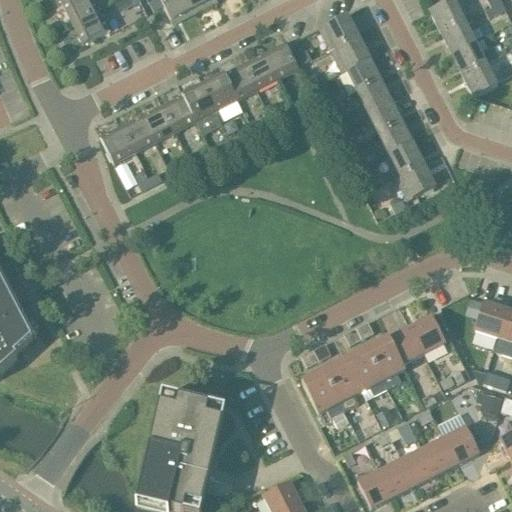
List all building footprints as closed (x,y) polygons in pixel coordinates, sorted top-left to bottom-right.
[(92,0),(73,0),(62,6),(72,26),(99,12),(92,0)] [(138,0),(128,0),(132,8),(140,4),(138,0)] [(186,0),(158,0),(149,5),(154,14),(163,9),(173,27),(195,16),(186,0)] [(186,0),(195,16),(216,5),(213,0),(186,0)] [(500,0),(491,0),(490,1),(498,18),(507,13),(500,0)] [(440,35),(464,23),(453,1),(429,13),(440,35)] [(99,12),(72,26),(83,47),(110,33),(99,12)] [(331,54),(358,40),(347,17),(319,32),(331,54)] [(451,57),(475,45),(464,23),(440,35),(451,57)] [(342,75),(369,61),(358,40),(331,54),(342,75)] [(462,78),(486,66),(475,45),(451,57),(462,78)] [(285,46),(264,56),(277,83),(298,72),(285,46)] [(277,83),(264,56),(243,67),(257,94),(277,83)] [(369,61),(342,75),(342,76),(346,74),(357,94),(380,82),(369,61)] [(462,78),(474,100),(497,88),(486,66),(462,78)] [(257,94),(243,67),(223,77),(237,104),(257,94)] [(237,104),(223,77),(203,88),(216,114),(237,104)] [(368,116),(391,104),(380,82),(357,94),(368,116)] [(216,114),(203,88),(182,98),(196,125),(216,114)] [(196,125),(182,98),(161,109),(175,135),(196,125)] [(315,101),(304,106),(308,114),(319,109),(315,101)] [(379,137),(402,125),(391,104),(368,116),(379,137)] [(175,135),(161,109),(141,119),(155,146),(175,135)] [(276,131),(286,125),(282,117),(272,123),(276,131)] [(155,146),(141,119),(121,129),(135,156),(155,146)] [(276,131),(272,123),(261,128),(265,136),(276,131)] [(385,161),(413,147),(402,125),(379,137),(389,158),(385,160),(385,161)] [(135,156),(121,129),(100,140),(113,167),(135,156)] [(235,151),(247,145),(242,136),(230,141),(235,151)] [(235,151),(230,141),(219,147),(224,157),(235,151)] [(396,182),(424,168),(413,147),(385,161),(396,182)] [(188,161),(192,169),(193,169),(203,164),(199,156),(188,161)] [(188,161),(178,166),(182,174),(192,169),(188,161)] [(396,182),(407,204),(435,190),(424,168),(396,182)] [(152,189),(162,184),(158,176),(147,182),(152,189)] [(152,189),(147,182),(137,187),(141,195),(152,189)] [(402,204),(391,209),(395,217),(406,211),(402,204)] [(0,376),(17,361),(15,359),(33,343),(32,342),(31,342),(25,331),(29,329),(17,305),(18,304),(16,295),(10,289),(10,288),(8,289),(0,272),(0,376)] [(498,341),(507,312),(483,305),(474,333),(498,341)] [(511,345),(511,314),(507,312),(498,341),(511,345)] [(431,319),(409,331),(423,358),(445,346),(431,319)] [(360,329),(366,340),(374,336),(368,325),(360,329)] [(352,333),(358,344),(366,340),(360,329),(352,333)] [(409,331),(389,341),(400,363),(403,368),(423,358),(409,331)] [(352,333),(344,337),(349,349),(358,344),(352,333)] [(403,368),(400,363),(389,341),(345,363),(362,396),(369,392),(373,400),(401,386),(397,378),(405,373),(403,368)] [(317,351),(323,362),(331,358),(325,347),(317,351)] [(309,355),(315,366),(323,362),(317,351),(309,355)] [(309,355),(301,359),(307,371),(315,366),(309,355)] [(362,396),(345,363),(324,374),(302,386),(318,418),(326,414),(331,422),(358,408),(354,399),(362,396)] [(483,386),(483,387),(506,395),(506,394),(510,383),(487,375),(483,386)] [(432,396),(421,402),(426,411),(436,405),(434,401),(432,396)] [(162,398),(137,507),(157,511),(202,511),(225,413),(162,398)] [(502,402),(489,398),(484,416),(495,419),(497,420),(502,402)] [(511,403),(505,401),(500,415),(511,418),(511,403)] [(465,430),(443,441),(457,468),(479,457),(465,430)] [(511,464),(511,463),(511,435),(500,442),(511,464)] [(457,468),(443,441),(422,452),(436,479),(457,468)] [(436,479),(422,452),(401,463),(414,490),(436,479)] [(414,490),(401,463),(379,474),(393,501),(414,490)] [(371,511),(393,501),(379,474),(357,485),(370,511),(371,511)] [(269,511),(293,511),(301,508),(290,486),(263,499),(269,511)]
